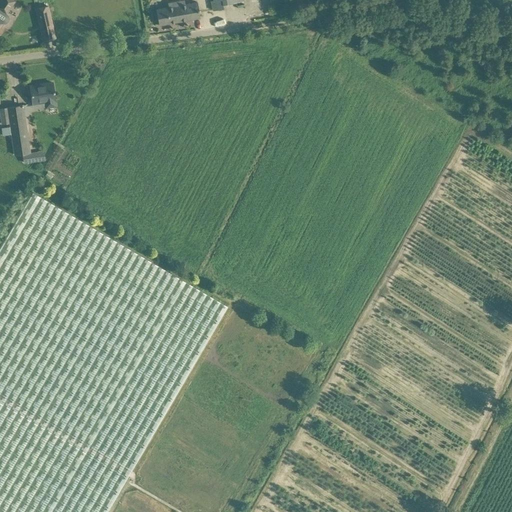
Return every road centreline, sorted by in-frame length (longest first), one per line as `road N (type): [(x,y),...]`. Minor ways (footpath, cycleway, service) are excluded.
road 1 (residential): [(0,60),(246,28)]
road 2 (track): [(246,28),(399,3)]
road 3 (track): [(511,403),(456,511)]
